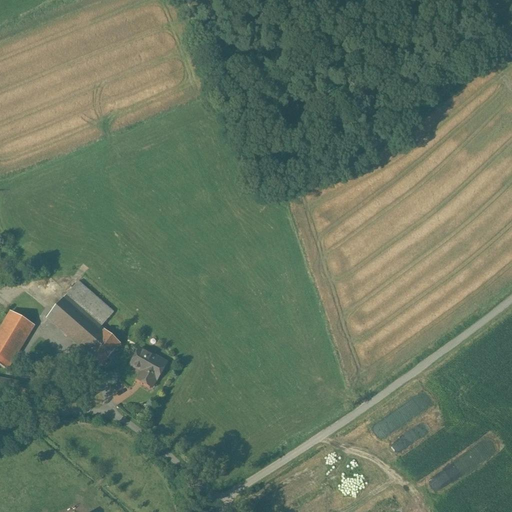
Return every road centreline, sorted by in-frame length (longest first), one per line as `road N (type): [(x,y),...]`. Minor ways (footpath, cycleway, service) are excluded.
road 1 (unclassified): [(511,298),(234,502)]
road 2 (unclassified): [(234,502),(124,422),(0,430)]
